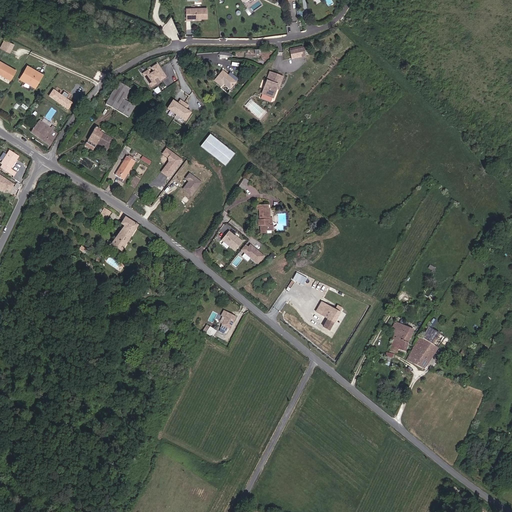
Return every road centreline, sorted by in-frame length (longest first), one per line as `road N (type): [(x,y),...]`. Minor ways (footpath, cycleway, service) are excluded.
road 1 (residential): [(47,162),(78,111),(119,69),(180,44),(265,41),(317,28),(350,0)]
road 2 (tertiary): [(47,162),(141,220),(315,359)]
road 3 (tertiary): [(315,359),(511,509)]
road 4 (unclassified): [(240,511),(315,359)]
